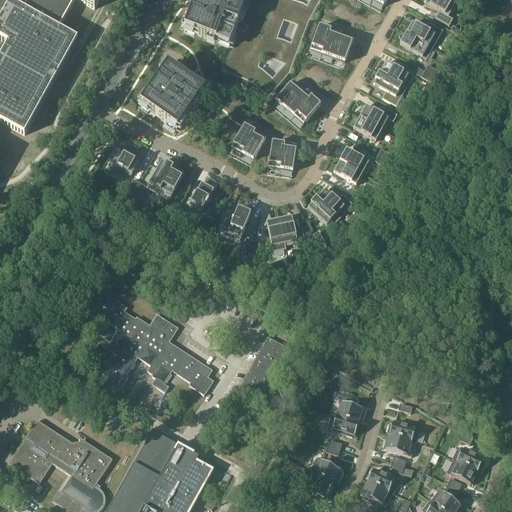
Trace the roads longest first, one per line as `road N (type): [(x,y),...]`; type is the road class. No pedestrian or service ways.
road 1 (residential): [(98,109),(261,194),(292,196),(399,0)]
road 2 (residential): [(0,281),(98,109)]
road 3 (residential): [(333,511),(357,470),(381,393)]
road 4 (residential): [(98,109),(161,0)]
